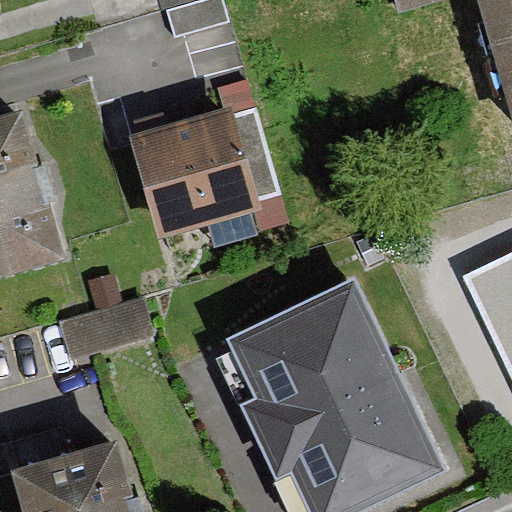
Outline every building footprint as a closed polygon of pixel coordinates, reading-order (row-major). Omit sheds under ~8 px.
[(160,0),(170,34),(226,18),(220,0),(160,0)] [(395,0),(400,16),(453,0),(395,0)] [(511,0),(481,0),(511,106),(511,0)] [(228,107),(132,136),(162,235),(258,206),(228,107)] [(0,272),(60,256),(20,110),(0,115),(0,272)] [(511,363),(511,256),(470,276),(511,363)] [(340,511),(438,465),(349,282),(230,340),(259,398),(243,406),(274,471),(290,464),(313,511),(340,511)] [(93,346),(155,334),(146,295),(61,315),(61,322),(70,353),(93,346)] [(134,511),(114,440),(13,469),(25,511),(134,511)]
